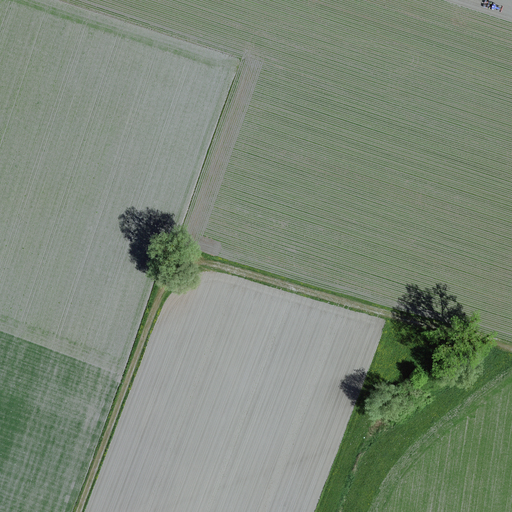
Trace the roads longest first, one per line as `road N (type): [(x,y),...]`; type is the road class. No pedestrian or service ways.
road 1 (track): [(511,346),(201,254)]
road 2 (track): [(82,511),(180,253),(201,254)]
